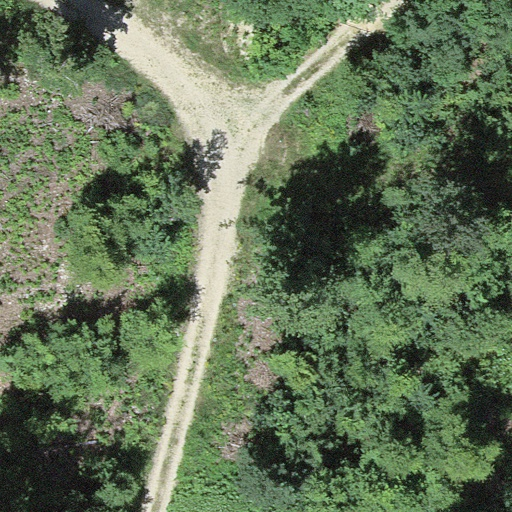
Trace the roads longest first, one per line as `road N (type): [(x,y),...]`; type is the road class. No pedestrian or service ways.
road 1 (track): [(67,0),(201,103),(221,150),(151,511)]
road 2 (track): [(221,150),(385,0)]
